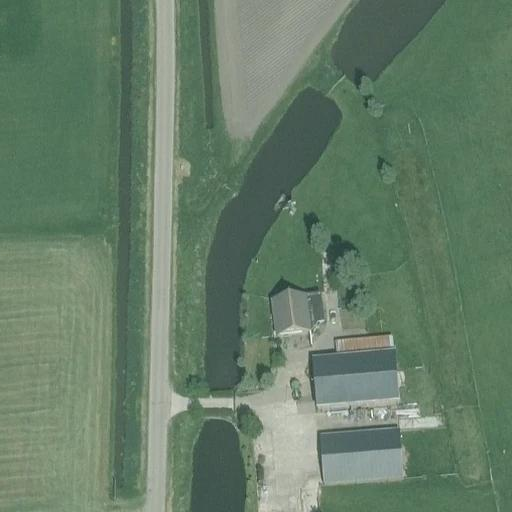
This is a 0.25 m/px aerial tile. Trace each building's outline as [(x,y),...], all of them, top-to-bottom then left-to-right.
[(321,298),(306,300),(272,304),(277,338),(312,333),(317,326),(325,325),(321,298)] [(392,339),(335,344),(337,359),(394,354),(392,339)] [(314,363),(318,411),(398,404),(394,355),(314,363)] [(441,443),(440,416),(403,417),(404,444),(441,443)] [(403,481),(399,433),(321,439),(324,487),(403,481)]
